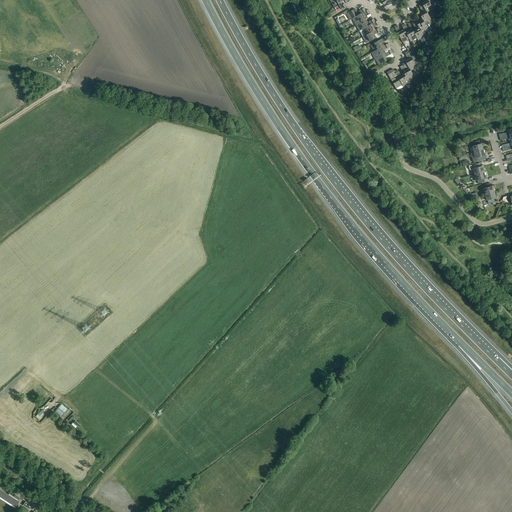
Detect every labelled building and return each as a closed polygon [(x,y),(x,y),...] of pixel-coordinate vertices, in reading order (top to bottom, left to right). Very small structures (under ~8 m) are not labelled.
[(335,0),(341,10),(346,7),(344,4),(343,5),(341,2),(344,1),(343,0),(335,0)] [(423,0),(425,3),(422,5),(425,10),(426,12),(427,13),(433,10),(431,5),(430,5),(427,0),(423,0)] [(422,12),(419,14),(420,16),(425,24),(431,21),(427,13),(426,12),(425,10),(422,5),(419,7),(422,12)] [(350,21),(352,19),(358,16),(358,15),(355,9),(346,14),(350,21)] [(352,19),(356,25),(366,20),(364,17),(370,13),(368,10),(366,11),(361,14),(358,15),(358,16),(352,19)] [(419,21),(416,22),(416,24),(421,32),(422,32),(428,29),(425,24),(420,16),(419,14),(418,13),(415,15),(419,21)] [(359,32),(362,30),(368,27),(368,26),(369,26),(366,20),(356,25),(359,32)] [(362,30),(365,36),(374,31),(375,30),(373,27),(379,24),(377,21),(375,22),(370,25),(369,26),(368,26),(368,27),(362,30)] [(415,29),(412,30),(413,32),(417,38),(416,39),(418,41),(424,37),(422,32),(421,32),(416,24),(416,22),(415,22),(412,23),(415,29)] [(401,26),(403,29),(404,31),(406,33),(409,40),(410,42),(416,39),(417,38),(413,32),(412,30),(411,28),(408,30),(405,24),(401,26)] [(404,31),(403,29),(400,31),(397,25),(394,27),(403,43),(409,40),(406,33),(404,31)] [(365,36),(363,37),(366,44),(376,38),(375,35),(380,32),(378,29),(375,30),(374,31),(365,36)] [(370,46),(374,52),(383,47),(382,47),(384,46),(382,43),(388,40),(386,37),(370,46)] [(371,53),(375,59),(384,55),(384,54),(385,54),(383,51),(389,47),(387,44),(384,46),(382,47),(383,47),(374,52),(371,53)] [(384,55),(375,59),(379,66),(387,61),(385,58),(393,54),(391,50),(385,54),(384,54),(384,55)] [(408,52),(404,54),(408,59),(405,61),(405,62),(405,63),(408,67),(408,68),(409,70),(410,70),(410,71),(417,68),(416,67),(415,65),(413,62),(410,57),(408,53),(408,52)] [(403,73),(404,74),(405,76),(408,82),(415,78),(410,71),(410,70),(409,70),(408,68),(403,72),(402,72),(403,73)] [(394,72),(395,72),(393,69),(387,73),(396,89),(402,85),(398,79),(399,79),(398,78),(397,77),(394,72)] [(404,74),(398,78),(399,79),(398,79),(402,85),(403,88),(410,84),(408,82),(405,76),(404,74)] [(505,137),(511,135),(511,129),(508,130),(509,133),(505,134),(504,133),(499,135),(500,138),(505,137)] [(473,152),(473,153),(483,150),(482,146),(483,146),(482,143),(479,144),(479,141),(472,143),(473,146),(472,147),(470,148),(471,153),(473,152)] [(486,157),(485,153),(484,154),(483,150),(473,153),(471,153),(472,159),(473,163),(483,160),(483,157),(486,157)] [(473,169),(474,175),(484,173),(483,169),(484,169),(483,165),(480,166),(479,164),(469,167),(470,170),(473,169)] [(484,173),(474,175),(476,181),(477,180),(478,184),(484,182),(484,180),(487,179),(486,176),(485,176),(484,173)] [(484,189),(483,189),(485,195),(494,193),(493,189),(494,188),(493,185),(490,186),(490,184),(483,185),(484,189)] [(494,193),(485,195),(486,201),(487,200),(488,204),(492,203),(495,202),(494,200),(497,199),(496,196),(495,196),(494,193)] [(55,412),(61,418),(68,410),(61,404),(55,412)] [(19,502),(18,501),(20,498),(10,492),(8,495),(0,489),(0,498),(15,509),(19,502)]
